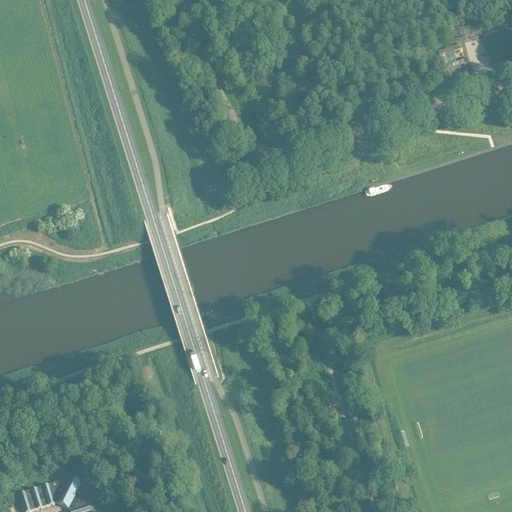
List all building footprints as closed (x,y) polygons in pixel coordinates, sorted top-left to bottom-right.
[(491,56),(494,67),(492,68),(511,62),(511,54),(508,41),(510,41),(510,40),(508,41),(506,32),(508,31),(507,31),(494,34),(499,54),(489,56),(489,57),(491,56)] [(439,54),(440,60),(455,56),(454,51),(439,54)] [(453,60),(455,68),(463,67),(461,58),(453,60)] [(441,63),(442,68),(454,65),(452,60),(441,63)] [(69,510),(69,511),(90,511),(82,485),(70,478),(67,479),(16,496),(21,511),(30,511),(57,503),(63,507),(69,510)]
